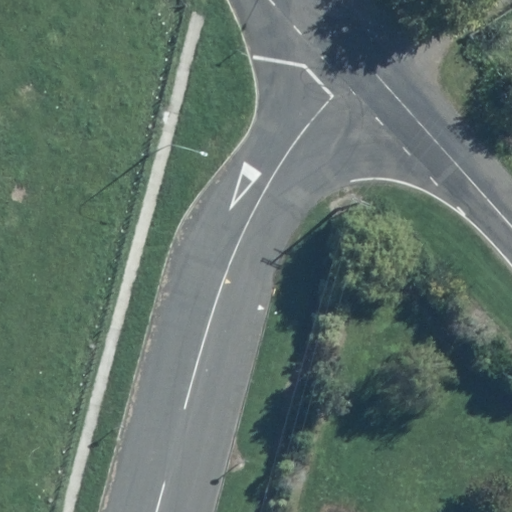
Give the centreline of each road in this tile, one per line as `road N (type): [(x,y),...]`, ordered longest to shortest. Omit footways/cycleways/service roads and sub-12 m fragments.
road 1 (unclassified): [(158,511),(239,241),(272,176),(370,71)]
road 2 (residential): [(511,228),(370,71)]
